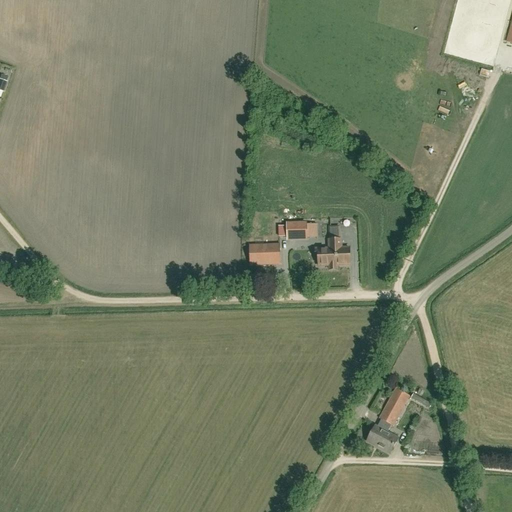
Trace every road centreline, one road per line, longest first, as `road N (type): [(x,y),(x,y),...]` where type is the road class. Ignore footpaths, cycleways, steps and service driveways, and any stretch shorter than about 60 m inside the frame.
road 1 (unclassified): [(305,511),(419,300),(511,230)]
road 2 (track): [(419,300),(385,293),(81,300)]
road 3 (track): [(511,51),(503,54),(391,295)]
road 4 (track): [(419,300),(468,511)]
road 5 (unknown): [(334,458),(456,460)]
